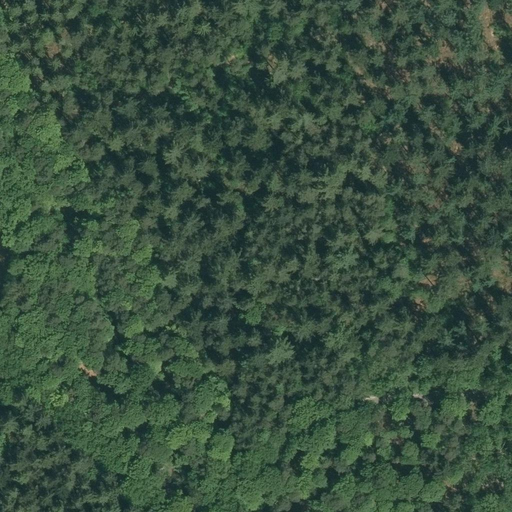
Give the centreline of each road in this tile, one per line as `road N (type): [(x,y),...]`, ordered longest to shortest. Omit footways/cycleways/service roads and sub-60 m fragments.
road 1 (track): [(438,376),(345,30)]
road 2 (unclassified): [(211,511),(352,407),(511,395)]
road 3 (unclassified): [(160,511),(0,352)]
